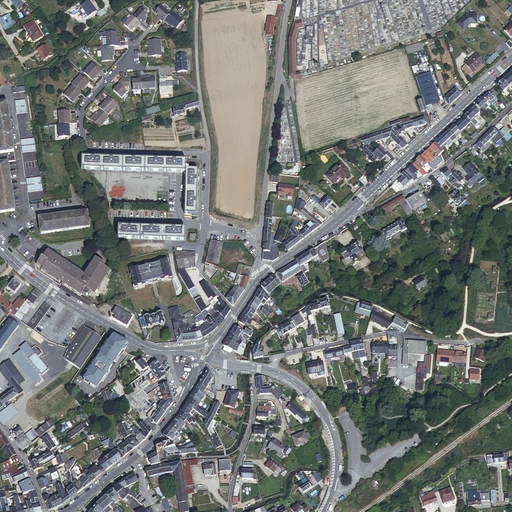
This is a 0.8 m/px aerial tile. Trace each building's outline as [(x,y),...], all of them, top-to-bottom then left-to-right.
[(10,0),(17,9),(22,5),(21,5),(23,3),(20,0),(10,0)] [(91,1),(82,7),(90,19),(99,13),(91,1)] [(155,12),(159,16),(165,20),(168,23),(169,22),(173,25),(177,28),(184,20),(173,11),(171,13),(162,5),(161,6),(156,12),(155,12)] [(146,20),(150,16),(142,9),(135,19),(133,17),(131,20),(129,19),(128,18),(123,24),(125,27),(133,33),(136,29),(141,24),(142,25),(146,20)] [(13,10),(7,13),(14,24),(19,20),(13,10)] [(467,15),(457,24),(463,29),(469,23),(476,23),(475,14),(474,14),(473,11),(470,11),(471,14),(467,15)] [(0,17),(5,29),(14,24),(7,13),(0,17)] [(274,16),(267,15),(265,31),(267,31),(271,32),(272,32),(274,16)] [(34,21),(24,27),(30,37),(33,42),(43,37),(34,21)] [(295,74),(296,42),(299,28),(304,27),(302,21),(295,23),(294,23),(293,24),(294,24),(290,39),(289,39),(289,40),(290,40),(290,44),(289,44),(289,45),(290,45),(290,47),(289,47),(289,48),(290,48),(290,52),(289,52),(290,52),(290,58),(289,58),(289,59),(290,59),(290,76),(289,76),(289,77),(290,77),(295,80),(301,78),(300,73),(296,74),(295,74)] [(106,32),(107,47),(114,47),(120,46),(120,42),(118,42),(117,37),(117,32),(106,32)] [(151,42),(151,47),(152,52),(149,53),(150,57),(162,56),(161,41),(151,42)] [(407,54),(426,49),(424,42),(405,48),(407,54)] [(46,45),(37,50),(43,61),(53,56),(46,45)] [(107,47),(101,47),(102,62),(113,62),(112,56),(112,52),(114,51),(114,47),(107,47)] [(477,54),(465,64),(473,73),(485,63),(477,54)] [(188,71),(187,55),(177,56),(178,65),(178,72),(188,71)] [(92,64),(83,74),(92,81),(100,72),(92,64)] [(417,77),(426,107),(431,105),(441,102),(439,98),(440,97),(440,96),(439,97),(430,72),(417,77)] [(72,104),(81,94),(80,93),(88,83),(80,76),(71,86),(73,87),(64,97),(72,104)] [(511,84),(511,80),(507,76),(502,81),(509,87),(511,84)] [(133,80),(133,82),(133,92),(141,92),(141,90),(156,89),(156,78),(150,78),(145,79),(145,77),(141,77),(141,80),(137,80),(133,80)] [(116,88),(114,91),(123,99),(128,93),(127,92),(124,89),(126,86),(129,86),(129,82),(129,79),(123,79),(118,84),(119,85),(116,88)] [(509,87),(502,81),(496,86),(503,93),(509,87)] [(173,82),(160,83),(160,96),(173,95),(173,87),(173,82)] [(445,100),(444,101),(449,106),(462,95),(454,87),(450,90),(452,92),(445,99),(445,98),(444,99),(445,100)] [(500,97),(493,89),(490,92),(496,98),(497,99),(500,97)] [(492,99),(494,98),(495,100),(496,98),(490,92),(483,99),(489,105),(494,101),(492,99)] [(109,97),(100,108),(102,109),(99,113),(95,117),(94,116),(91,119),(101,127),(110,117),(108,115),(118,104),(109,97)] [(25,98),(15,100),(17,113),(28,111),(25,98)] [(431,105),(426,107),(425,107),(422,98),(417,100),(418,102),(418,103),(421,113),(427,111),(427,113),(429,112),(432,107),(431,105)] [(199,99),(173,108),(175,118),(185,115),(184,110),(186,109),(186,110),(200,105),(199,99)] [(489,105),(483,99),(476,106),(480,110),(483,107),(485,110),(490,105),(489,105)] [(7,102),(0,103),(0,154),(1,162),(0,162),(0,203),(1,212),(17,210),(9,161),(16,160),(7,102)] [(475,118),(480,113),(474,107),(469,112),(475,118)] [(70,124),(71,123),(70,111),(59,111),(60,124),(59,124),(59,137),(70,137),(70,124)] [(474,120),(475,118),(469,112),(464,116),(465,117),(470,122),(474,127),(477,123),(474,120)] [(462,130),(470,122),(465,117),(455,127),(461,134),(462,134),(464,132),(462,130)] [(402,125),(411,122),(409,118),(390,124),(392,129),(402,125)] [(420,127),(427,124),(425,118),(418,120),(420,127)] [(415,127),(413,122),(411,122),(402,125),(405,132),(415,127)] [(405,132),(402,125),(392,129),(398,135),(399,136),(405,133),(405,132)] [(456,138),(461,134),(455,127),(454,126),(449,131),(456,138)] [(398,135),(392,129),(388,130),(390,131),(388,133),(390,137),(393,140),(398,135)] [(493,129),(486,135),(491,141),(496,148),(500,145),(498,143),(502,139),(498,134),(493,129)] [(388,133),(390,131),(388,130),(380,133),(381,134),(381,135),(383,139),(383,141),(386,140),(386,138),(390,137),(388,133)] [(452,143),(456,138),(449,131),(445,135),(452,143)] [(383,139),(381,135),(381,134),(380,133),(372,135),(374,142),(383,139)] [(372,135),(359,140),(368,149),(366,151),(370,156),(374,161),(377,159),(380,162),(387,155),(391,159),(393,157),(389,153),(386,155),(385,153),(381,150),(380,148),(375,152),(374,151),(375,150),(369,143),(374,142),(372,135)] [(398,135),(393,140),(397,145),(396,146),(400,150),(401,149),(403,150),(409,144),(408,143),(406,144),(404,141),(399,136),(398,135)] [(449,148),(454,144),(452,143),(445,135),(435,144),(442,151),(447,146),(449,148)] [(489,143),(491,141),(486,135),(480,141),(473,146),(477,150),(479,148),(481,150),(482,150),(489,143)] [(35,137),(21,139),(23,151),(37,150),(35,137)] [(491,145),(489,143),(482,150),(484,152),(491,145)] [(433,161),(441,154),(443,152),(442,151),(435,144),(425,153),(433,161)] [(433,161),(425,153),(417,161),(423,168),(427,163),(433,170),(443,160),(441,154),(433,161)] [(480,154),(474,160),(480,167),(486,161),(480,154)] [(186,169),(186,160),(82,158),(82,170),(186,173),(186,169)] [(427,174),(415,162),(412,165),(417,171),(418,172),(423,177),(427,174)] [(471,163),(463,169),(473,179),(467,184),(473,191),(484,181),(483,177),(479,175),(471,163)] [(338,164),(324,178),(331,185),(338,178),(337,177),(338,175),(342,179),(346,175),(344,172),(345,171),(338,164)] [(416,172),(417,171),(412,165),(407,170),(417,180),(418,180),(416,177),(417,177),(416,176),(418,174),(416,172)] [(197,214),(198,169),(186,169),(186,173),(185,214),(197,214)] [(453,176),(451,175),(451,174),(450,172),(447,169),(441,173),(448,181),(453,176)] [(417,180),(407,170),(402,175),(404,177),(398,182),(403,188),(409,182),(410,183),(413,180),(415,181),(417,180)] [(463,179),(455,171),(454,172),(451,174),(451,175),(453,176),(458,183),(463,179)] [(43,175),(27,177),(29,190),(45,188),(43,175)] [(370,181),(365,176),(360,181),(364,186),(370,181)] [(436,181),(441,186),(444,183),(440,177),(436,181)] [(433,184),(434,185),(437,189),(441,186),(436,181),(433,178),(429,180),(432,184),(433,184)] [(279,184),(278,194),(287,195),(287,197),(293,197),(294,186),(279,184)] [(439,191),(437,189),(434,185),(430,187),(426,189),(431,195),(439,191)] [(466,202),(457,191),(454,193),(449,197),(459,208),(466,202)] [(411,209),(424,201),(419,192),(405,200),(411,209)] [(315,195),(312,198),(325,210),(333,202),(328,197),(323,203),(315,195)] [(411,209),(405,200),(403,196),(382,208),(385,214),(394,209),(393,208),(399,204),(407,218),(414,214),(411,209)] [(322,224),(304,210),(306,205),(298,201),(295,209),(310,222),(317,228),(322,224)] [(267,203),(264,230),(271,231),(272,223),(272,219),(276,220),(276,218),(272,218),(273,203),(267,203)] [(89,209),(41,217),(41,218),(36,218),(37,223),(42,222),(43,232),(91,224),(89,209)] [(291,221),(284,220),(274,242),(281,245),(291,221)] [(401,221),(381,232),(387,241),(391,238),(390,237),(401,231),(402,233),(406,230),(401,221)] [(311,233),(317,228),(310,222),(305,228),(307,229),(311,233)] [(357,222),(350,227),(354,235),(356,233),(357,236),(363,232),(357,222)] [(311,233),(307,229),(306,230),(300,235),(298,232),(295,229),(292,226),(290,230),(299,242),(311,233)] [(186,229),(119,227),(119,239),(186,241),(186,229)] [(271,234),(271,231),(264,230),(263,245),(271,245),(271,234)] [(299,242),(290,230),(288,235),(291,240),(295,245),(299,242)] [(271,245),(263,245),(262,260),(274,261),(278,258),(279,249),(276,248),(276,247),(274,246),(274,245),(273,245),(273,233),(271,234),(271,245)] [(295,245),(291,240),(288,235),(287,238),(288,242),(293,248),(295,245)] [(293,248),(288,242),(287,238),(283,245),(288,251),(293,248)] [(224,243),(211,241),(206,263),(219,265),(224,243)] [(329,259),(326,242),(314,250),(322,263),(329,259)] [(343,262),(346,268),(365,257),(358,244),(352,247),(353,249),(342,256),(345,261),(343,262)] [(46,248),(45,250),(58,258),(59,256),(46,248)] [(58,258),(45,250),(41,257),(40,256),(35,263),(41,267),(40,268),(59,280),(60,280),(61,279),(62,282),(80,294),(81,293),(84,294),(87,294),(89,291),(92,293),(108,268),(101,264),(103,261),(93,255),(85,268),(86,269),(84,273),(83,274),(78,271),(63,261),(58,258)] [(305,266),(308,264),(307,262),(313,259),(316,257),(320,264),(322,263),(314,250),(296,261),(302,270),(304,273),(308,271),(305,266)] [(196,269),(197,261),(198,255),(195,253),(177,252),(179,273),(182,272),(196,269)] [(64,259),(63,261),(78,271),(79,269),(64,259)] [(169,264),(168,259),(158,262),(140,267),(140,266),(130,268),(131,273),(132,276),(133,284),(136,284),(137,285),(144,283),(144,282),(162,278),(162,279),(170,277),(169,276),(172,275),(170,267),(169,264)] [(283,282),(302,270),(296,261),(277,274),(283,282)] [(233,287),(225,298),(232,306),(235,306),(245,291),(252,268),(248,267),(247,271),(244,270),(242,277),(241,276),(244,267),(239,265),(236,275),(231,273),(229,278),(234,280),(236,281),(235,286),(233,285),(232,286),(233,287)] [(59,280),(40,268),(39,270),(58,282),(59,280)] [(110,270),(108,268),(92,293),(94,294),(110,270)] [(218,288),(222,285),(218,282),(224,276),(220,273),(214,279),(211,282),(215,286),(218,288)] [(310,283),(304,273),(296,278),(303,288),(310,283)] [(285,289),(281,285),(273,276),(267,282),(274,291),(274,290),(278,287),(279,286),(283,290),(285,289)] [(423,278),(414,283),(418,290),(427,284),(423,278)] [(15,279),(8,288),(15,294),(21,286),(20,285),(21,284),(15,279)] [(80,294),(62,282),(61,284),(79,296),(80,294)] [(274,291),(267,282),(261,287),(269,296),(270,295),(271,295),(270,294),(272,293),(274,291)] [(25,303),(15,316),(21,321),(42,293),(36,288),(25,303)] [(218,296),(211,288),(208,290),(213,298),(218,299),(219,300),(220,299),(219,297),(218,296)] [(269,299),(260,288),(257,293),(266,302),(269,299)] [(266,302),(257,293),(255,297),(260,303),(262,305),(266,302)] [(10,313),(15,316),(25,303),(20,299),(13,306),(1,296),(0,295),(0,304),(1,305),(8,310),(10,313)] [(28,326),(32,329),(34,331),(55,302),(49,297),(28,326)] [(255,312),(260,303),(255,297),(249,307),(255,312)] [(319,301),(317,302),(320,310),(328,307),(326,299),(323,299),(323,298),(319,300),(319,301)] [(231,311),(222,301),(220,303),(221,304),(216,311),(213,308),(217,305),(213,300),(209,304),(213,307),(202,314),(206,319),(211,317),(209,314),(213,311),(214,314),(213,315),(215,317),(213,318),(216,321),(215,322),(218,326),(225,319),(231,311)] [(307,311),(309,321),(316,320),(314,312),(320,310),(317,302),(316,300),(306,308),(307,311)] [(373,306),(363,303),(361,309),(371,313),(373,306)] [(108,304),(95,310),(103,314),(108,312),(113,314),(116,316),(115,319),(127,326),(128,324),(131,325),(133,327),(136,334),(145,340),(136,318),(128,314),(118,309),(112,306),(108,304)] [(252,317),(255,312),(249,307),(244,315),(252,320),(253,318),(252,317)] [(272,316),(263,307),(259,311),(266,318),(267,317),(268,318),(272,316)] [(184,318),(182,308),(179,309),(178,308),(169,310),(172,319),(173,319),(177,331),(184,330),(183,324),(188,323),(186,318),(184,318)] [(202,314),(199,309),(193,313),(193,314),(195,318),(202,314)] [(376,312),(373,311),(371,320),(389,328),(392,324),(394,321),(376,312)] [(144,319),(139,320),(142,330),(147,329),(148,330),(152,328),(152,327),(159,325),(161,326),(164,325),(165,323),(163,314),(161,313),(157,314),(156,316),(150,317),(148,316),(144,317),(144,319)] [(298,313),(291,318),(292,319),(297,327),(305,322),(300,314),(299,315),(298,313)] [(205,336),(201,328),(201,327),(198,322),(195,318),(193,314),(190,315),(198,329),(193,331),(197,340),(205,336)] [(206,319),(202,314),(195,318),(198,322),(203,320),(204,322),(207,320),(206,319)] [(198,329),(190,315),(186,318),(188,323),(183,324),(184,330),(177,331),(175,331),(178,342),(197,340),(193,331),(198,329)] [(252,320),(244,315),(239,322),(244,325),(246,322),(250,325),(252,320)] [(10,317),(0,330),(0,344),(17,323),(10,317)] [(410,324),(396,317),(394,321),(392,324),(393,325),(392,325),(405,332),(406,330),(410,324)] [(214,331),(218,326),(215,322),(214,321),(211,318),(207,320),(210,325),(214,331)] [(295,328),(290,319),(283,323),(288,332),(293,330),(293,329),(295,328)] [(214,331),(210,325),(209,325),(208,323),(207,323),(205,325),(201,327),(201,328),(205,336),(214,331)] [(288,332),(283,323),(279,325),(281,328),(279,329),(283,336),(288,332)] [(81,370),(101,336),(83,326),(63,359),(81,370)] [(238,340),(241,341),(243,337),(241,337),(242,335),(243,336),(244,333),(244,331),(235,327),(230,334),(231,335),(239,338),(238,340)] [(311,332),(311,330),(307,330),(308,336),(312,335),(313,340),(317,339),(316,331),(311,332)] [(105,374),(108,370),(111,366),(113,362),(114,362),(117,358),(122,351),(124,348),(127,344),(114,335),(110,341),(106,346),(105,347),(102,352),(96,361),(93,366),(91,367),(88,373),(83,379),(84,380),(89,383),(91,385),(95,388),(96,388),(100,382),(104,376),(105,374)] [(239,338),(231,335),(223,346),(224,347),(223,349),(224,351),(229,353),(231,353),(232,350),(240,354),(243,353),(245,348),(245,346),(246,343),(241,341),(238,340),(239,338)] [(365,350),(363,340),(357,342),(359,352),(359,358),(360,362),(367,361),(365,350)] [(427,342),(405,340),(403,364),(409,365),(409,353),(426,354),(427,342)] [(50,366),(52,364),(39,348),(36,346),(32,349),(26,342),(20,347),(22,348),(14,354),(37,381),(43,377),(39,372),(38,370),(40,369),(42,370),(44,373),(51,368),(50,366)] [(253,351),(254,359),(263,357),(260,348),(262,343),(259,342),(256,345),(253,351)] [(359,352),(357,342),(351,343),(351,345),(344,347),(344,348),(345,354),(351,353),(352,359),(359,358),(359,352)] [(372,344),(372,353),(388,354),(388,346),(389,342),(384,342),(384,344),(372,344)] [(397,347),(388,346),(388,354),(388,356),(397,357),(397,347)] [(345,354),(344,348),(325,352),(326,359),(345,355),(345,354)] [(452,361),(453,351),(437,349),(436,361),(452,363),(452,361)] [(478,349),(474,358),(482,362),(486,353),(478,349)] [(466,362),(466,352),(453,351),(452,361),(466,362)] [(426,356),(425,364),(419,364),(419,368),(418,368),(418,372),(416,389),(417,389),(417,390),(421,391),(421,390),(423,390),(424,378),(426,379),(427,374),(430,374),(432,355),(427,355),(427,356),(426,356)] [(142,360),(137,364),(143,372),(149,368),(142,360)] [(25,381),(10,361),(0,368),(0,371),(7,381),(13,377),(19,386),(25,381)] [(325,371),(323,361),(308,364),(310,375),(318,373),(319,377),(320,377),(325,376),(326,375),(325,371)] [(157,362),(149,368),(152,372),(160,366),(157,362)] [(160,366),(152,372),(155,377),(164,370),(160,366)] [(164,370),(155,377),(159,381),(166,376),(164,371),(164,370)] [(207,388),(214,376),(208,370),(200,383),(207,388)] [(480,371),(470,370),(470,380),(480,380),(480,371)] [(13,377),(7,381),(10,385),(11,384),(15,389),(16,389),(18,392),(17,393),(19,395),(24,391),(19,386),(13,377)] [(262,378),(256,378),(257,390),(258,390),(258,391),(258,395),(271,394),(277,401),(284,394),(275,386),(271,389),(263,389),(262,378)] [(160,386),(164,401),(173,401),(167,380),(160,386)] [(203,393),(207,388),(200,383),(196,389),(203,393)] [(0,414),(0,408),(9,402),(19,395),(17,393),(18,392),(16,389),(15,389),(11,384),(10,385),(13,390),(0,398),(0,414)] [(201,401),(205,395),(203,393),(196,389),(193,394),(201,401)] [(107,390),(101,392),(106,404),(111,402),(107,390)] [(234,409),(239,392),(228,391),(224,406),(230,408),(234,409)] [(201,401),(193,394),(189,399),(198,406),(201,401)] [(198,406),(189,399),(184,408),(191,414),(194,410),(196,412),(203,417),(202,419),(204,420),(209,414),(198,406)] [(19,414),(9,402),(0,408),(0,414),(0,421),(2,424),(8,420),(9,421),(19,414)] [(165,413),(169,408),(162,402),(161,402),(160,403),(159,403),(159,404),(160,405),(158,408),(160,409),(165,413)] [(306,416),(292,402),(287,408),(302,421),(306,416)] [(214,420),(221,405),(215,403),(209,417),(214,420)] [(268,415),(268,413),(271,413),(271,415),(276,416),(276,412),(271,412),(271,404),(266,404),(266,407),(264,407),(257,407),(257,418),(268,418),(268,415)] [(192,417),(193,415),(191,414),(184,408),(181,411),(189,417),(192,421),(195,424),(197,421),(192,417)] [(242,416),(243,412),(234,409),(230,408),(229,412),(242,416)] [(165,413),(160,409),(158,412),(155,409),(152,412),(155,415),(161,418),(165,413)] [(192,421),(189,417),(181,411),(178,416),(184,423),(187,419),(191,423),(192,421)] [(156,425),(161,418),(155,415),(152,418),(151,419),(156,425)] [(182,428),(185,423),(184,423),(178,416),(173,422),(182,428)] [(212,423),(214,420),(209,417),(205,424),(217,448),(221,446),(212,427),(213,424),(212,423)] [(33,429),(25,435),(32,444),(39,439),(50,430),(55,427),(51,421),(36,432),(33,429)] [(152,432),(143,421),(139,424),(144,431),(148,436),(152,432)] [(182,428),(173,422),(170,426),(177,431),(180,433),(183,429),(182,428)] [(119,449),(124,457),(136,447),(126,433),(129,431),(126,423),(123,425),(122,423),(118,424),(122,436),(125,439),(126,443),(124,444),(119,448),(119,449)] [(70,439),(85,429),(81,424),(67,434),(70,439)] [(254,436),(265,436),(265,430),(268,430),(269,426),(262,424),(260,429),(254,429),(254,436)] [(177,431),(170,426),(167,430),(173,434),(176,436),(176,437),(180,433),(177,431)] [(133,433),(141,443),(145,440),(148,436),(144,431),(141,433),(133,427),(131,429),(134,432),(133,433)] [(20,428),(13,433),(18,439),(24,434),(20,428)] [(50,430),(39,439),(43,445),(45,443),(50,451),(57,447),(51,439),(50,437),(52,432),(50,430)] [(133,433),(130,430),(129,431),(126,433),(136,447),(141,443),(133,433)] [(173,439),(176,436),(173,434),(167,430),(164,435),(171,441),(173,443),(175,442),(173,439)] [(303,430),(290,435),(293,443),(306,439),(303,430)] [(0,444),(3,448),(10,458),(17,455),(10,444),(1,433),(0,433),(0,444)] [(25,435),(24,434),(18,439),(15,441),(23,451),(32,444),(25,435)] [(54,437),(51,439),(57,447),(60,445),(54,437)] [(274,439),(268,448),(280,456),(285,447),(280,444),(277,442),(277,441),(274,439)] [(103,443),(99,445),(95,447),(94,447),(92,448),(92,451),(95,460),(96,460),(99,458),(101,456),(100,452),(102,451),(101,450),(108,446),(113,453),(111,455),(110,453),(109,454),(110,455),(109,456),(108,454),(105,457),(106,458),(113,466),(121,459),(116,451),(110,440),(104,442),(103,443)] [(179,454),(175,447),(173,443),(171,441),(168,443),(157,445),(158,452),(159,464),(162,463),(162,461),(166,460),(165,458),(165,455),(169,455),(179,454)] [(198,452),(195,445),(194,445),(192,441),(188,443),(185,445),(187,454),(198,452)] [(187,454),(185,445),(182,443),(175,447),(179,454),(187,454)] [(62,448),(60,445),(57,447),(50,451),(39,458),(44,466),(46,465),(44,461),(54,455),(54,456),(57,454),(55,451),(62,448)] [(124,457),(119,449),(116,451),(121,459),(124,457)] [(71,461),(67,451),(60,455),(64,464),(71,461)] [(509,461),(508,451),(498,452),(499,464),(503,463),(503,462),(509,461)] [(159,464),(158,452),(149,456),(152,465),(156,464),(159,464)] [(499,464),(498,452),(493,453),(493,455),(487,456),(487,465),(499,464)] [(64,464),(60,455),(56,457),(60,466),(55,468),(59,475),(60,474),(60,473),(65,471),(67,470),(70,468),(76,460),(76,458),(71,461),(64,464)] [(18,456),(0,464),(0,469),(1,472),(22,462),(18,456)] [(280,465),(268,457),(267,459),(268,459),(265,463),(267,465),(265,467),(273,473),(275,471),(278,474),(282,468),(279,466),(280,465)] [(44,466),(39,458),(30,463),(34,471),(44,466)] [(113,466),(106,458),(103,461),(109,469),(113,466)] [(218,476),(217,458),(214,459),(214,462),(214,463),(206,464),(207,476),(213,475),(213,476),(218,476)] [(81,459),(77,461),(84,472),(91,483),(102,475),(96,466),(92,469),(92,468),(90,469),(91,470),(91,471),(89,472),(81,459)] [(200,463),(199,459),(183,462),(184,472),(193,471),(192,465),(200,464),(200,463)] [(231,460),(219,461),(220,472),(231,471),(231,460)] [(109,469),(103,461),(99,464),(105,472),(109,469)] [(19,473),(17,469),(24,465),(22,462),(1,472),(1,474),(3,482),(12,477),(19,473)] [(160,474),(175,472),(181,511),(189,511),(190,510),(188,499),(188,496),(184,472),(183,462),(158,466),(146,470),(149,477),(160,474)] [(252,463),(243,463),(242,471),(242,480),(257,480),(256,475),(253,475),(253,472),(252,472),(252,463)] [(105,472),(99,464),(97,465),(96,464),(95,464),(96,466),(102,475),(105,472)] [(73,467),(71,470),(73,475),(75,479),(77,478),(84,489),(91,483),(84,472),(78,477),(73,467)] [(29,477),(27,471),(26,470),(21,472),(24,479),(29,477)] [(48,490),(49,494),(56,491),(53,484),(55,484),(54,481),(48,483),(46,478),(51,475),(49,471),(38,476),(40,480),(38,481),(42,490),(43,490),(44,492),(48,490)] [(193,471),(184,472),(188,496),(192,495),(195,494),(194,490),(197,490),(196,485),(195,485),(193,471)] [(24,479),(21,472),(19,473),(12,477),(15,483),(24,479)] [(310,487),(301,474),(300,472),(298,473),(300,476),(298,477),(301,481),(300,482),(304,486),(300,489),(303,493),(310,487)] [(303,472),(301,474),(310,487),(313,485),(303,472)] [(447,472),(428,486),(430,489),(449,475),(447,472)] [(70,475),(69,474),(67,475),(67,476),(68,480),(64,483),(67,490),(70,499),(77,494),(75,486),(73,487),(70,475)] [(138,481),(135,474),(132,476),(128,478),(124,480),(119,484),(126,491),(131,496),(132,496),(135,499),(137,496),(130,489),(126,488),(127,487),(130,485),(131,487),(133,486),(133,483),(138,481)] [(319,474),(311,475),(317,483),(322,479),(319,474)] [(84,489),(77,478),(75,479),(73,481),(75,486),(77,494),(84,489)] [(35,490),(31,480),(19,485),(22,495),(29,493),(35,490)] [(70,499),(67,490),(65,491),(63,484),(58,486),(60,496),(63,505),(70,499)] [(119,484),(112,490),(120,497),(123,494),(126,491),(119,484)] [(162,501),(165,499),(159,488),(155,490),(162,501)] [(450,489),(439,493),(443,504),(444,506),(446,507),(450,505),(451,504),(450,501),(454,500),(450,489)] [(49,494),(48,490),(44,492),(45,497),(44,498),(46,502),(47,502),(49,511),(54,509),(51,500),(49,494)] [(112,490),(106,495),(116,504),(119,501),(118,499),(120,497),(112,490)] [(466,495),(467,506),(480,505),(480,501),(489,500),(488,493),(483,493),(482,490),(467,491),(467,495),(466,495)] [(418,493),(424,507),(436,502),(432,492),(427,495),(427,493),(423,494),(422,492),(418,493)] [(7,499),(6,493),(0,494),(0,511),(2,510),(2,511),(9,511),(10,510),(9,508),(6,508),(5,503),(8,503),(8,499),(7,499)] [(24,511),(33,511),(31,504),(31,502),(28,503),(25,503),(24,500),(27,499),(27,500),(30,499),(31,500),(38,498),(38,497),(30,498),(29,495),(29,493),(22,495),(20,496),(20,498),(23,507),(24,511)] [(24,511),(23,507),(20,507),(18,498),(16,496),(16,494),(10,495),(10,498),(14,497),(15,505),(16,511),(24,511)] [(106,495),(97,504),(104,511),(107,511),(110,510),(107,507),(109,506),(112,508),(113,508),(115,510),(114,511),(123,511),(122,510),(116,504),(106,495)] [(63,505),(60,496),(51,500),(54,509),(58,507),(63,505)] [(165,499),(162,501),(167,511),(170,511),(171,511),(172,510),(166,498),(165,499)] [(292,509),(286,501),(282,504),(284,507),(286,511),(307,511),(309,511),(305,505),(301,508),(298,504),(292,509)] [(42,511),(40,504),(39,502),(34,504),(34,506),(35,506),(36,511),(42,511)]
